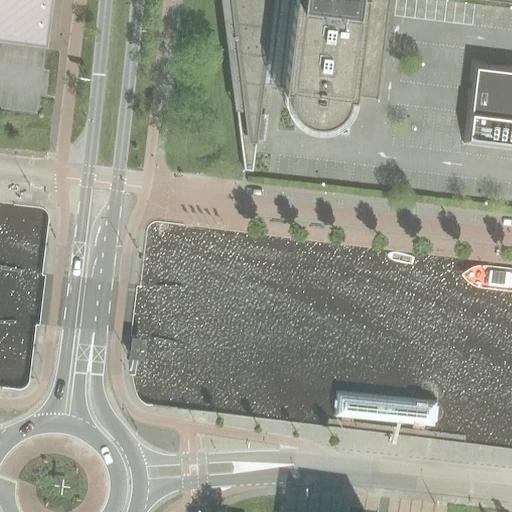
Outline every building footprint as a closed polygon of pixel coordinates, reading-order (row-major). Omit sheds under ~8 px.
[(0,0),(0,39),(46,46),(51,0),(0,0)] [(511,0),(228,0),(232,22),(224,21),(236,110),(243,170),(244,170),(252,171),(263,84),(283,86),(282,87),(288,88),(288,93),(288,98),(290,102),(292,107),(294,111),(297,114),(301,117),(305,119),(310,121),(315,122),(319,122),(324,122),(329,120),(333,118),(337,116),(340,112),(343,109),(346,105),(347,100),(348,95),(377,99),(387,16),(389,0),(511,0)] [(511,66),(473,62),(463,144),(511,150),(511,66)] [(511,269),(470,264),(467,284),(511,289),(511,269)] [(132,337),(130,356),(131,357),(144,359),(146,338),(134,337),(132,337)] [(332,419),(441,432),(445,401),(336,388),(332,419)]
